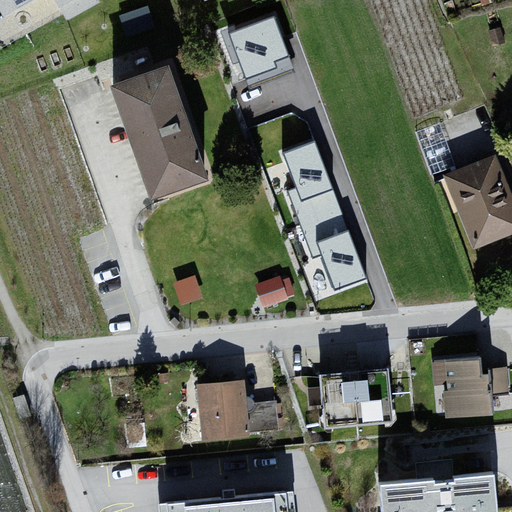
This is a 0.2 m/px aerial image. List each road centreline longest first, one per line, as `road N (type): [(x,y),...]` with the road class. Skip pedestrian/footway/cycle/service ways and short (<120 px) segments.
road 1 (residential): [(39,368),(56,358),(509,315)]
road 2 (residential): [(39,368),(34,386),(80,511)]
